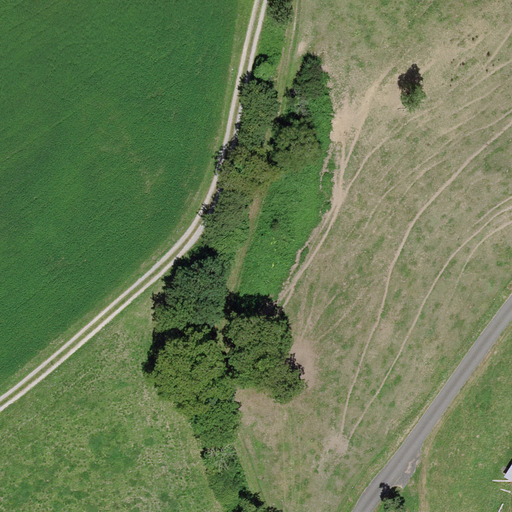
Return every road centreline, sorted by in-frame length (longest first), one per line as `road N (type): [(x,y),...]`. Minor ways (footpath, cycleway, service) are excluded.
road 1 (track): [(267,511),(227,394),(222,319),(263,183),(302,0)]
road 2 (track): [(0,404),(186,234),(207,199),(257,0)]
road 3 (track): [(357,511),(511,305)]
